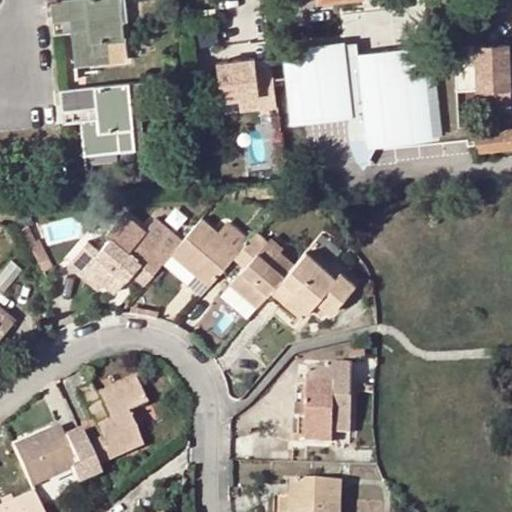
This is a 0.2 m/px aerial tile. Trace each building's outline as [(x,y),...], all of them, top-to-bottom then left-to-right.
[(56,0),(51,1),(53,17),(62,16),(62,23),(63,34),(70,33),(74,66),(127,61),(121,8),(116,9),(115,0),(56,0)] [(289,119),(348,114),(341,55),(340,42),(281,49),(284,80),(289,119)] [(484,110),(510,108),(507,43),(473,45),(476,89),(483,89),(484,110)] [(355,54),(360,112),(364,137),(427,129),(418,47),(355,54)] [(355,54),(341,55),(348,114),(360,112),(355,54)] [(215,62),(218,98),(236,97),(256,95),(257,109),(272,107),(270,81),(268,69),(254,71),(252,57),(215,62)] [(188,69),(176,70),(177,77),(189,76),(188,69)] [(189,85),(189,76),(177,77),(178,86),(189,85)] [(60,90),(62,106),(95,103),(96,110),(97,120),(80,122),(84,155),(135,149),(129,97),(125,98),(123,83),(60,90)] [(257,109),(256,95),(236,97),(237,111),(257,109)] [(63,114),(96,110),(95,103),(62,106),(63,114)] [(364,137),(364,142),(428,135),(427,129),(364,137)] [(511,129),(473,134),(476,152),(511,147),(511,129)] [(123,278),(129,271),(132,273),(145,284),(163,263),(183,240),(157,218),(129,251),(112,237),(100,250),(88,241),(68,264),(81,275),(87,267),(105,283),(116,292),(126,281),(123,278)] [(240,251),(237,248),(218,232),(202,218),(183,240),(163,263),(201,296),(209,287),(234,257),(240,251)] [(228,221),(218,232),(237,248),(247,237),(228,221)] [(245,267),(229,285),(256,309),(268,295),(295,265),(280,252),(283,248),(272,237),(269,241),(258,231),(240,251),(234,257),(245,267)] [(311,308),(317,301),(323,306),(328,311),(331,313),(356,285),(341,272),(337,276),(308,251),(295,265),(268,295),(295,318),(299,313),(304,317),(311,308)] [(0,289),(3,292),(22,270),(11,260),(0,273),(0,289)] [(99,290),(105,283),(87,267),(81,275),(99,290)] [(126,281),(132,273),(129,271),(123,278),(126,281)] [(251,315),(256,309),(229,285),(224,291),(251,315)] [(317,313),(323,306),(317,301),(311,308),(317,313)] [(0,312),(12,323),(16,319),(0,304),(0,312)] [(328,311),(323,306),(317,313),(322,318),(328,311)] [(0,337),(12,323),(0,312),(0,337)] [(365,360),(365,352),(351,353),(351,361),(365,360)] [(332,435),(351,435),(352,367),(326,367),(326,372),(319,372),(309,371),(308,389),(298,388),(297,420),(308,420),(307,444),(332,445),(332,435)] [(103,414),(108,424),(96,429),(82,436),(84,440),(96,467),(142,448),(127,414),(145,406),(134,379),(96,396),(91,386),(77,393),(89,420),(92,419),(103,414)] [(92,419),(96,429),(108,424),(103,414),(92,419)] [(69,472),(72,478),(78,492),(102,481),(96,467),(84,440),(68,447),(64,438),(59,427),(13,449),(30,489),(69,472)] [(82,436),(79,430),(64,438),(68,447),(84,440),(82,436)] [(33,495),(72,478),(69,472),(30,489),(33,493),(33,495)] [(292,484),(291,500),(290,511),(341,511),(343,486),(292,484)] [(33,495),(33,493),(5,506),(7,511),(11,511),(36,501),(33,495)] [(290,511),(291,500),(282,499),(281,511),(290,511)] [(0,511),(40,511),(36,501),(11,511),(7,511),(5,506),(0,507),(0,511)]
